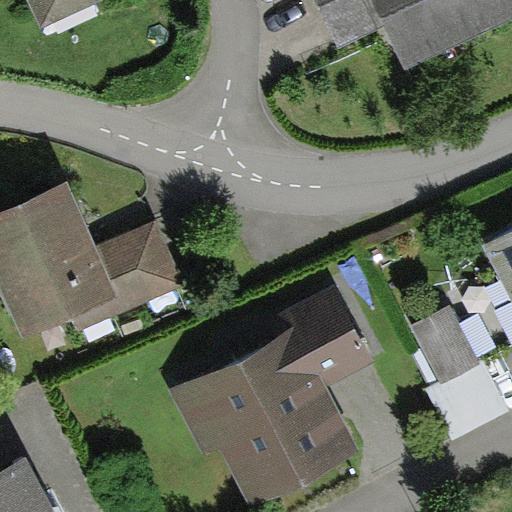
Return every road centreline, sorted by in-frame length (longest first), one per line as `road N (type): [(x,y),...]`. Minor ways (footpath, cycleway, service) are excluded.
road 1 (residential): [(511,126),(452,154),(343,185),(257,177),(184,153)]
road 2 (residential): [(184,153),(0,99)]
road 3 (residential): [(511,429),(357,511)]
road 4 (residential): [(227,0),(227,58),(184,153)]
